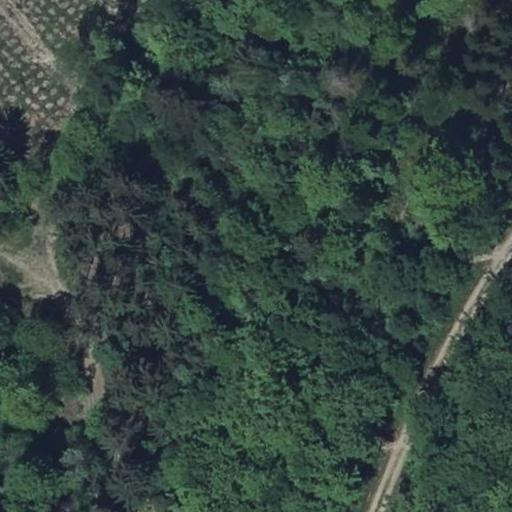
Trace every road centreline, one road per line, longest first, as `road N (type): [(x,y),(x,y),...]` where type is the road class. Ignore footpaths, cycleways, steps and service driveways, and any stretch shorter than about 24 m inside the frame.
road 1 (track): [(105,511),(53,279),(0,226)]
road 2 (track): [(511,310),(437,511)]
